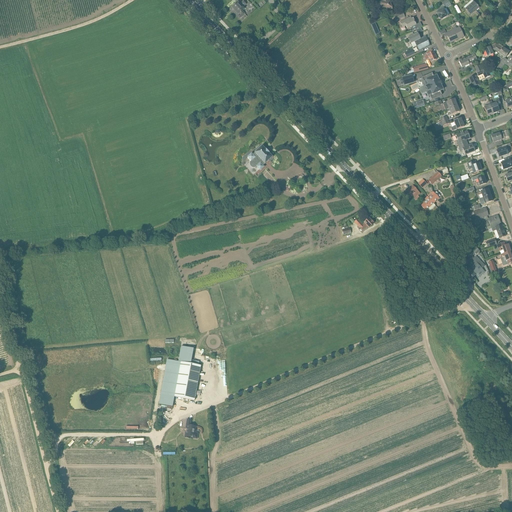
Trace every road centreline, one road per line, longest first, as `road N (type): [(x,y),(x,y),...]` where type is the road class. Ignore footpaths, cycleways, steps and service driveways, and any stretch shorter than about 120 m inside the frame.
road 1 (primary): [(484,317),(188,0)]
road 2 (track): [(56,511),(20,369)]
road 3 (track): [(0,46),(100,18),(131,0)]
